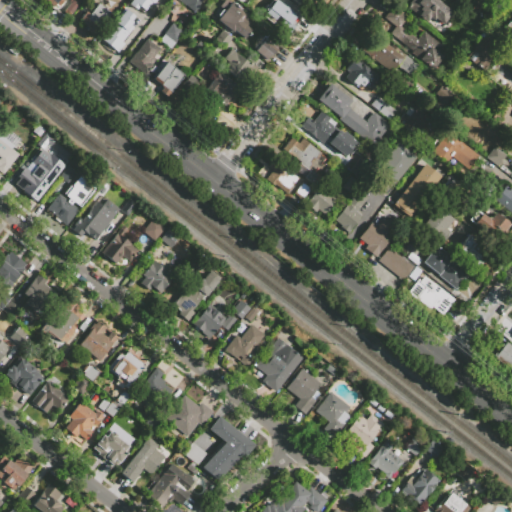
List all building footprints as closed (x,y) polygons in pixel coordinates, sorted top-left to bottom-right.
[(129,0),(127,4),(135,9),(136,7),(142,11),(149,0),(129,0)] [(177,0),(202,0),(198,6),(199,7),(195,12),(192,10),(191,11),(177,0)] [(251,32),(244,40),(233,31),(231,33),(216,21),(218,18),(216,16),(222,8),(219,6),(224,0),(228,0),(246,15),(241,20),(247,25),(246,26),(249,29),(249,30),(251,32)] [(432,21),(427,27),(418,19),(419,17),(408,9),(415,0),(435,0),(458,18),(448,31),(432,17),(430,19),(432,21)] [(69,15),(64,11),(71,1),(77,6),(69,15)] [(98,3),(110,12),(93,34),(86,29),(88,27),(86,25),(87,24),(80,19),(86,10),(90,13),(98,3)] [(159,3),(164,7),(153,21),(144,14),(152,3),(156,7),(159,3)] [(276,7),(280,3),(297,16),(284,32),(275,24),(273,27),(265,21),(271,13),(269,12),(274,6),(276,7)] [(107,46),(98,38),(124,6),(141,20),(123,43),(125,45),(118,54),(111,49),(110,50),(106,47),(107,46)] [(441,57),(431,69),(411,53),(412,51),(394,36),(398,32),(382,19),(391,7),(405,18),(399,26),(416,40),(423,31),(442,47),(437,53),(441,57)] [(159,39),(172,23),(183,31),(170,48),(159,39)] [(489,26),(502,35),(496,43),(499,45),(480,70),(465,58),(470,51),(467,49),(473,41),(476,44),(480,39),(476,36),(478,33),(482,36),(489,26)] [(224,48),(213,40),(221,30),(232,38),(224,48)] [(265,61),(254,51),(267,34),(279,44),(276,49),(276,50),(272,56),(270,54),(265,61)] [(418,65),(410,77),(399,68),(393,76),(373,61),(372,62),(368,58),(369,57),(361,52),(374,35),(401,56),(403,54),(418,65)] [(146,75),(128,61),(146,39),(159,49),(153,57),(155,58),(153,61),(158,65),(150,76),(147,74),(146,75)] [(255,67),(259,70),(257,71),(259,72),(251,82),(241,74),(237,79),(222,67),(226,62),(222,59),(230,49),(254,68),(255,67)] [(345,69),(354,58),(378,77),(368,89),(365,87),(362,89),(359,86),(356,89),(343,78),(348,73),(347,72),(347,71),(345,69)] [(166,97),(159,92),(162,88),(152,80),(166,62),(183,76),(166,97)] [(191,93),(182,85),(190,75),(200,83),(191,93)] [(223,106),(214,100),(217,97),(213,94),(211,96),(203,90),(214,76),(238,93),(232,102),(229,99),(223,106)] [(394,85),(401,77),(412,87),(406,95),(394,85)] [(383,143),(377,151),(339,121),(340,120),(315,100),(328,83),(351,101),(346,106),(349,108),(348,109),(364,121),(369,115),(370,115),(373,112),(390,126),(379,140),(383,143)] [(436,95),(441,89),(446,93),(451,87),(461,94),(444,115),(435,107),(439,102),(437,100),(439,98),(436,95)] [(395,110),(388,119),(378,111),(378,110),(370,104),(377,96),(385,102),(395,110)] [(397,121),(403,112),(404,113),(411,104),(432,120),(418,137),(397,121)] [(355,150),(350,156),(347,154),(343,158),(326,144),(332,136),(330,134),(322,145),(299,126),(307,117),(312,121),(320,111),(335,123),(333,126),(341,133),(343,131),(352,138),(351,139),(358,144),(354,148),(355,150)] [(0,131),(1,130),(5,134),(0,140),(0,144),(8,151),(11,147),(19,154),(3,174),(0,171),(0,131)] [(478,159),(468,171),(452,158),(448,164),(444,160),(442,162),(432,154),(447,135),(458,144),(459,142),(478,159)] [(319,175),(312,184),(293,170),(299,161),(282,148),(290,137),(298,143),(301,138),(320,152),(314,160),(312,158),(309,162),(311,163),(308,167),(319,175)] [(37,141),(45,148),(37,159),(28,153),(37,141)] [(376,172),(397,145),(409,155),(414,149),(420,154),(394,187),(376,172)] [(496,165),(485,157),(494,146),(504,154),(496,165)] [(371,164),(359,179),(348,171),(360,155),(371,164)] [(270,169),(276,161),(287,169),(288,168),(292,172),(291,173),(298,179),(285,194),(276,187),(275,189),(264,180),(272,170),(270,169)] [(437,168),(444,173),(411,217),(410,216),(409,217),(392,205),(424,164),(434,172),(437,168)] [(76,172),(68,182),(67,182),(66,183),(58,176),(67,165),(76,172)] [(16,184),(28,170),(48,186),(36,200),(16,184)] [(54,216),(45,209),(58,193),(60,195),(76,175),(94,189),(66,226),(54,217),(54,216)] [(349,194),(340,187),(349,176),(356,181),(355,183),(356,184),(349,194)] [(453,180),(461,187),(458,190),(465,195),(456,206),(450,202),(448,204),(439,198),(453,180)] [(302,198),(294,192),(302,182),(310,188),(302,198)] [(337,201),(326,215),(320,210),(316,215),(304,205),(318,186),(337,201)] [(511,214),(493,199),(504,186),(511,192),(511,190),(511,214)] [(361,215),(347,233),(340,229),(341,227),(333,221),(356,191),(367,199),(356,212),(361,215)] [(78,237),(70,230),(74,225),(73,225),(78,218),(80,220),(89,209),(84,206),(94,194),(99,197),(92,205),(95,208),(94,210),(108,221),(97,235),(98,237),(95,241),(83,231),(78,237)] [(126,217),(118,211),(127,200),(135,206),(126,217)] [(459,223),(449,235),(447,234),(441,242),(421,226),(435,207),(451,219),(452,218),(459,223)] [(468,220),(476,210),(482,215),(482,214),(489,219),(494,213),(509,224),(504,230),(509,233),(504,239),(502,237),(498,243),(468,220)] [(392,236),(375,258),(357,244),(360,241),(357,238),(370,222),(375,226),(378,223),(379,224),(382,219),(384,220),(387,216),(397,224),(390,234),(392,236)] [(153,240),(141,231),(152,218),(163,227),(153,240)] [(122,225),(127,230),(122,237),(141,252),(131,265),(128,262),(121,270),(107,259),(105,258),(104,258),(103,257),(102,255),(100,253),(122,225)] [(177,237),(169,248),(160,241),(160,240),(159,239),(169,226),(173,229),(171,232),(177,237)] [(454,252),(468,234),(476,241),(471,248),(483,258),(482,259),(484,260),(476,271),(454,252)] [(412,244),(404,254),(394,246),(402,236),(412,244)] [(461,285),(456,292),(421,263),(436,245),(472,274),(465,284),(462,282),(460,284),(461,285)] [(414,267),(402,282),(376,261),(387,247),(414,267)] [(9,252),(24,264),(22,267),(23,269),(7,289),(1,284),(0,285),(0,259),(5,253),(6,255),(9,252)] [(210,264),(202,274),(190,265),(197,255),(210,264)] [(140,275),(153,260),(168,273),(166,275),(171,280),(160,294),(151,287),(148,290),(140,282),(143,278),(140,275)] [(187,322),(179,317),(180,315),(170,307),(189,282),(194,286),(200,278),(202,279),(207,272),(219,282),(202,303),(199,301),(193,310),(194,311),(192,313),(193,314),(187,322)] [(37,274),(45,281),(43,283),(56,294),(40,316),(23,303),(27,298),(22,293),(37,274)] [(453,300),(441,315),(431,307),(429,309),(414,297),(413,297),(407,292),(418,278),(422,281),(425,277),(453,300)] [(1,309),(0,308),(0,291),(8,298),(1,309)] [(18,308),(11,317),(1,310),(8,300),(18,308)] [(239,300),(249,308),(240,319),(230,311),(239,300)] [(58,341),(47,331),(44,334),(39,330),(44,324),(45,325),(61,305),(65,308),(70,302),(80,310),(78,312),(81,314),(72,325),(74,327),(73,328),(73,329),(72,331),(73,332),(64,343),(62,341),(61,343),(58,340),(58,341)] [(226,331),(220,325),(208,339),(191,325),(208,304),(225,318),(228,314),(235,320),(226,331)] [(243,317),(251,306),(258,311),(249,322),(243,317)] [(94,324),(96,321),(104,328),(100,333),(105,337),(109,331),(117,337),(98,361),(78,344),(90,330),(88,328),(93,323),(94,324)] [(232,358),(223,350),(236,335),(239,338),(250,324),(264,335),(257,344),(258,345),(256,348),(258,350),(244,367),(237,361),(238,360),(233,356),(232,358)] [(20,347),(8,337),(17,326),(30,335),(20,347)] [(0,335),(2,337),(0,340),(8,346),(0,355),(0,335)] [(506,341),(511,345),(511,374),(507,371),(509,368),(494,357),(506,341)] [(52,350),(58,344),(63,348),(64,346),(70,351),(63,360),(57,355),(57,354),(52,350)] [(270,345),(296,365),(275,393),(262,383),(268,376),(255,366),(270,345)] [(106,369),(113,360),(120,352),(123,355),(126,351),(127,352),(128,350),(133,354),(132,355),(142,363),(141,363),(143,365),(125,388),(114,380),(116,377),(106,369)] [(15,391),(6,384),(9,380),(3,375),(18,355),(27,362),(27,363),(33,369),(34,371),(42,377),(27,395),(17,387),(15,391)] [(50,355),(60,363),(52,373),(42,366),(50,355)] [(90,365),(99,372),(97,374),(98,375),(94,381),(93,380),(91,382),(82,375),(83,373),(81,372),(87,365),(89,366),(90,365)] [(155,368),(162,374),(158,379),(163,382),(161,384),(170,391),(157,407),(151,403),(149,405),(142,399),(146,393),(139,388),(155,368)] [(284,388),(300,368),(320,383),(309,397),(311,399),(301,413),(292,406),(298,399),(284,388)] [(87,385),(80,394),(71,387),(78,378),(87,385)] [(68,399),(59,411),(53,407),(47,415),(37,407),(36,408),(29,402),(45,381),(68,399)] [(114,401),(122,390),(129,396),(121,406),(114,401)] [(330,392),(349,407),(345,413),(349,416),(333,437),(322,428),(327,422),(314,412),(330,392)] [(164,419),(182,395),(197,406),(200,402),(211,411),(200,426),(196,422),(186,436),(164,419)] [(118,408),(111,417),(103,411),(102,412),(96,407),(103,399),(108,403),(110,401),(118,408)] [(91,431),(83,440),(76,435),(74,437),(63,428),(69,420),(66,417),(79,402),(93,413),(95,410),(103,416),(94,426),(91,424),(87,429),(91,431)] [(153,412),(161,419),(152,430),(149,428),(148,429),(141,424),(143,422),(144,423),(153,412)] [(358,414),(365,419),(369,414),(382,425),(367,443),(372,447),(361,460),(350,451),(359,440),(346,429),(358,414)] [(207,429),(218,416),(253,444),(243,456),(240,454),(233,463),(232,461),(216,480),(200,467),(224,442),(207,429)] [(146,431),(139,440),(128,432),(136,423),(146,431)] [(124,444),(126,446),(122,451),(125,453),(115,467),(105,459),(104,460),(102,458),(101,459),(90,450),(107,428),(116,435),(115,437),(124,444)] [(164,456),(150,474),(142,468),(131,482),(119,472),(148,436),(157,444),(154,448),(164,456)] [(403,448),(411,437),(423,446),(414,457),(403,448)] [(366,464),(379,448),(378,448),(386,438),(394,445),(389,451),(402,461),(387,479),(382,475),(383,474),(375,468),(373,470),(366,464)] [(191,443),(191,442),(205,453),(196,465),(182,454),(182,453),(179,450),(187,440),(191,443)] [(423,449),(432,440),(442,449),(433,458),(423,449)] [(18,456),(32,468),(17,487),(12,483),(8,488),(1,482),(4,477),(0,474),(0,457),(2,455),(12,464),(18,456)] [(192,478),(191,479),(193,480),(192,481),(193,482),(186,491),(188,492),(187,493),(189,495),(180,507),(171,500),(168,504),(167,503),(162,509),(145,495),(171,463),(184,474),(185,473),(192,478)] [(456,475),(453,473),(462,463),(464,465),(474,473),(469,479),(467,478),(464,482),(456,475)] [(399,490),(410,475),(415,479),(423,469),(438,480),(418,505),(408,497),(406,499),(402,496),(403,494),(399,490)] [(326,500),(316,511),(314,511),(303,503),(299,508),(301,509),(298,511),(297,511),(296,511),(259,511),(266,504),(267,505),(270,502),(273,504),(279,497),(281,498),(294,481),(306,491),(309,486),(326,500)] [(47,484),(61,494),(55,502),(61,507),(57,511),(38,511),(31,506),(47,484)] [(24,487),(34,494),(26,504),(16,497),(24,487)] [(486,500),(493,490),(504,499),(499,505),(497,503),(494,506),(486,500)] [(434,511),(450,493),(469,508),(465,511),(434,511)]
